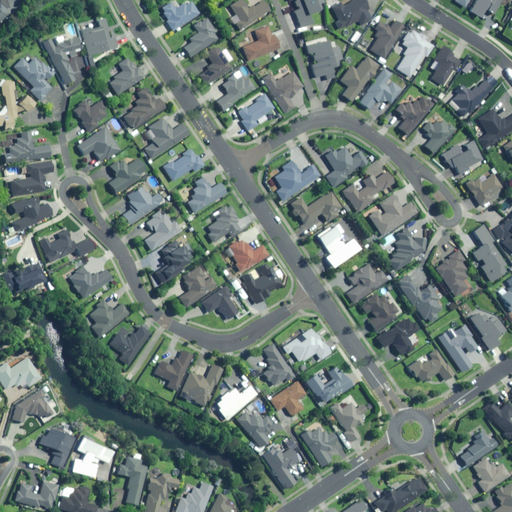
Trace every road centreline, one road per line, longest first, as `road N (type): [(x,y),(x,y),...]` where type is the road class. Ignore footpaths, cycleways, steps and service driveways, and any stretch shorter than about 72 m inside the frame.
road 1 (residential): [(315,291),(231,344),(201,341),(143,300),(111,243)]
road 2 (tertiary): [(233,168),(123,0)]
road 3 (residential): [(233,168),(320,117),(355,124),(407,161)]
road 4 (residential): [(407,161),(458,210),(445,223),(407,170)]
road 5 (tertiary): [(315,291),(233,168)]
road 6 (residential): [(111,243),(66,203),(68,184),(84,185),(106,229)]
road 7 (residential): [(511,72),(490,49),(410,0)]
